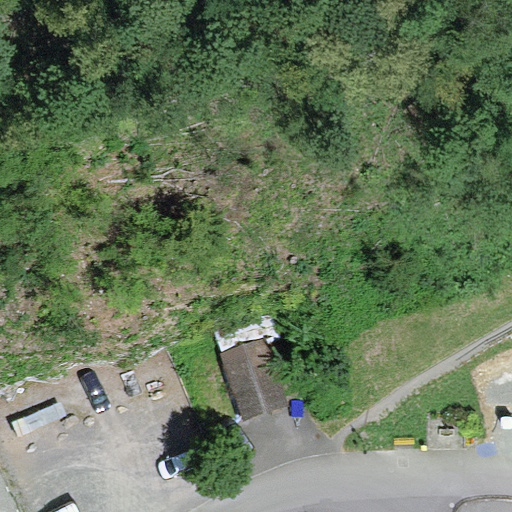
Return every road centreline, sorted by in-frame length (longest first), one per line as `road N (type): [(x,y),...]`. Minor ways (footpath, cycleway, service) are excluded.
road 1 (residential): [(367,491),(511,482)]
road 2 (residential): [(227,511),(295,492),(367,491)]
